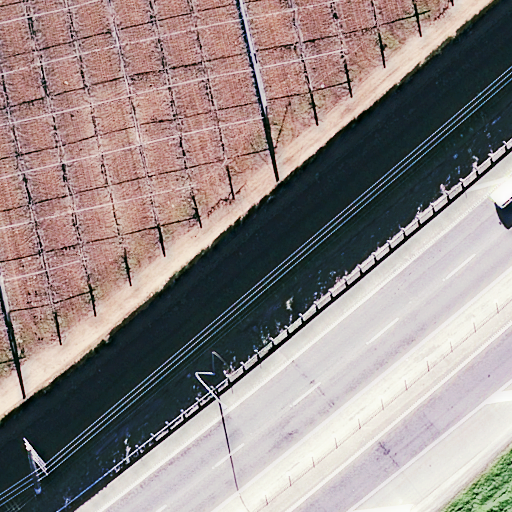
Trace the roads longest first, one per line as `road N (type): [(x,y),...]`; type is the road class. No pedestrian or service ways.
road 1 (trunk): [(151,511),(511,225)]
road 2 (trunk): [(511,345),(306,511)]
